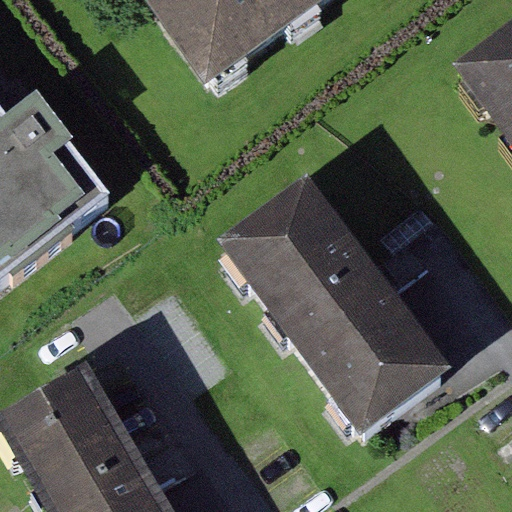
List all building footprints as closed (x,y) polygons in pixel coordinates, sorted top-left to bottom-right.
[(154,0),(218,92),(353,0),(154,0)] [(511,39),(462,75),(511,144),(511,39)] [(6,123),(0,115),(0,292),(121,205),(42,97),(6,123)] [(454,388),(311,193),(223,257),(365,453),(454,388)] [(165,511),(99,384),(2,434),(42,511),(165,511)]
